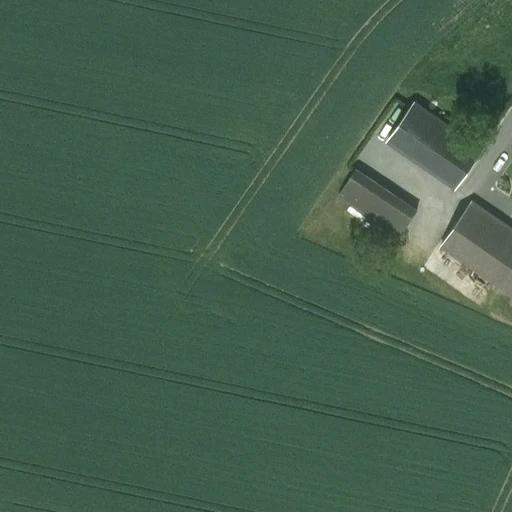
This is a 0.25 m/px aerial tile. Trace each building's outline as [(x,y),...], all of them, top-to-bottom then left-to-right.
[(483,152),(414,103),(388,140),(457,188),(483,152)] [(397,199),(352,174),(337,200),(382,225),(397,199)] [(397,199),(382,225),(394,232),(409,205),(397,199)] [(511,271),(511,231),(471,203),(441,247),(501,288),(511,271)] [(511,271),(501,288),(511,295),(511,271)]
